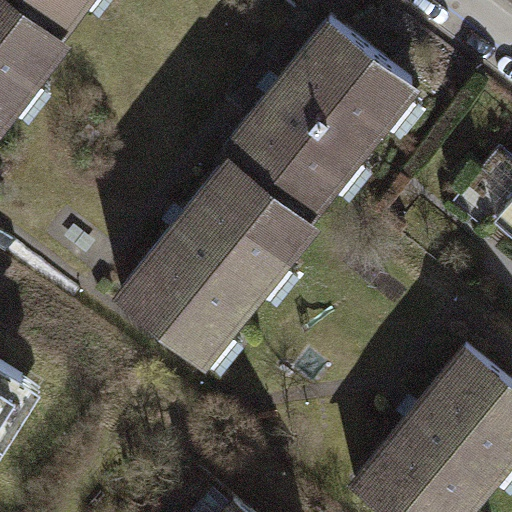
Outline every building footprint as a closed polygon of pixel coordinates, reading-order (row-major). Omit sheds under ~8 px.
[(18,0),(0,0),(0,107),(60,33),(52,26),(18,0)] [(72,0),(18,0),(52,26),(72,0)] [(406,76),(325,12),(219,145),(228,153),(299,209),(406,76)] [(487,228),(499,215),(511,199),(511,157),(496,145),(451,197),(487,228)] [(228,153),(120,289),(199,352),(308,216),(299,209),(228,153)] [(511,199),(499,215),(511,225),(511,199)] [(458,511),(511,445),(511,377),(463,342),(352,470),(397,511),(458,511)] [(0,407),(23,371),(0,357),(0,407)] [(252,511),(233,496),(220,511),(252,511)]
